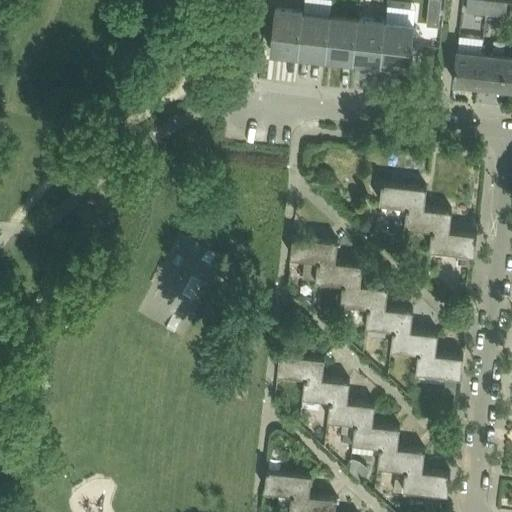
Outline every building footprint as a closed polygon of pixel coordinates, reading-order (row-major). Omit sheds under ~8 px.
[(440,24),(442,0),(430,0),(428,23),(440,24)] [(467,0),(467,10),(486,13),(487,0),(467,0)] [(497,0),(487,0),(486,13),(505,15),(507,1),(497,0)] [(271,48),(299,51),(303,10),(275,7),(271,48)] [(299,51),(326,55),(331,14),(303,10),(299,51)] [(326,55),(354,58),(359,17),(331,14),(326,55)] [(354,58),(382,61),(387,20),(359,17),(354,58)] [(387,20),(382,61),(410,64),(414,23),(387,20)] [(454,81),(478,84),(482,51),(457,49),(454,81)] [(478,84),(502,86),(505,54),(482,51),(478,84)] [(502,86),(511,87),(511,54),(505,54),(502,86)] [(380,201),(407,204),(424,206),(426,185),(382,180),(380,201)] [(405,223),(432,226),(450,228),(452,209),(424,206),(407,204),(405,223)] [(450,228),(432,226),(429,246),(459,250),(472,251),(475,251),(477,231),(450,228)] [(291,254),(318,258),(318,257),(335,259),(338,239),(294,233),(291,254)] [(459,250),(458,262),(470,263),(472,251),(459,250)] [(316,277),(343,280),(360,282),(363,262),(335,259),(318,257),(318,258),(316,277)] [(340,300),(369,303),(386,304),(388,285),(360,282),(343,280),(340,300)] [(366,323),(393,326),(411,328),(413,307),(386,304),(369,303),(366,323)] [(391,345),(418,348),(436,350),(438,331),(411,328),(393,326),(391,345)] [(436,350),(418,348),(416,369),(445,372),(457,373),(461,374),(463,353),(436,350)] [(278,371),(305,375),(306,374),(321,376),(322,374),(324,356),(280,349),(278,371)] [(445,372),(443,390),(455,391),(457,373),(445,372)] [(303,393),(330,397),(330,396),(347,398),(350,379),(322,374),(321,376),(306,374),(305,375),(303,393)] [(328,416),(355,420),(356,419),(372,421),(374,401),(347,398),(330,396),(330,397),(328,416)] [(353,439),(380,442),(398,444),(400,424),(372,421),(356,419),(355,420),(353,439)] [(378,462),(405,465),(422,467),(422,466),(424,447),(398,444),(380,442),(378,462)] [(351,456),(350,468),(361,478),(369,468),(360,460),(351,456)] [(422,467),(405,465),(403,485),(448,491),(450,470),(422,466),(422,467)] [(267,466),(265,487),(281,489),(278,508),(290,510),(293,490),(309,492),(312,472),(267,466)] [(395,478),(395,489),(403,490),(403,485),(404,478),(395,478)] [(290,510),(307,511),(334,511),(337,495),(309,492),(293,490),(290,510)]
